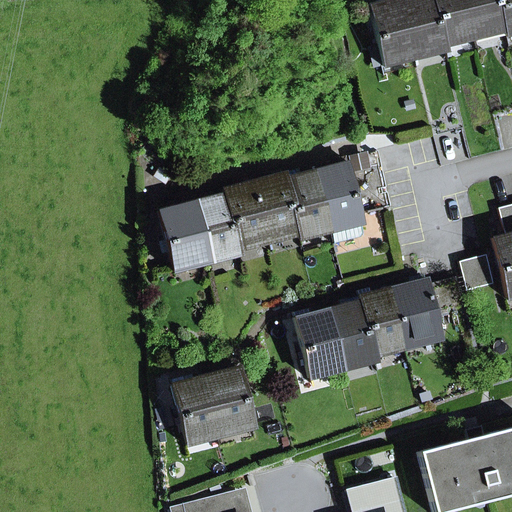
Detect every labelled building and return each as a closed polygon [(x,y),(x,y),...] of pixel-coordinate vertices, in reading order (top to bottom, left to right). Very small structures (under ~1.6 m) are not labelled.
[(389,0),(367,6),(380,59),(411,51),(398,0),(389,0)] [(398,0),(411,51),(441,44),(442,44),(431,0),(398,0)] [(443,44),(442,39),(471,31),(463,0),(431,0),(442,44),(443,44)] [(463,0),(471,31),(501,24),(502,29),(503,29),(496,0),(463,0)] [(511,0),(496,0),(503,29),(504,28),(511,26),(511,0)] [(443,46),(503,31),(502,29),(501,24),(471,31),(442,39),(443,44),(443,46)] [(380,59),(382,66),(413,58),(443,51),(441,44),(411,51),(380,59)] [(353,170),(365,167),(362,155),(350,158),(353,170)] [(357,231),(359,227),(344,163),(313,171),(327,225),(329,231),(331,238),(357,231)] [(296,228),(297,233),(327,225),(313,171),(284,178),(282,174),(296,228)] [(297,233),(296,228),(282,174),(252,182),(266,236),(295,228),(296,233),(297,233)] [(237,248),(236,243),(266,236),(252,182),(221,189),(223,194),(237,248)] [(237,248),(223,194),(193,202),(207,256),(237,248)] [(157,211),(171,265),(207,256),(193,202),(157,211)] [(490,239),(504,293),(511,290),(511,204),(497,209),(504,235),(490,239)] [(239,255),(238,250),(297,235),(298,239),(329,231),(327,225),(297,233),(296,233),(295,228),(266,236),(236,243),(237,248),(207,256),(171,265),(172,272),(239,255)] [(465,291),(492,284),(484,255),(458,262),(465,291)] [(437,334),(431,314),(461,306),(454,277),(424,285),(423,279),(387,288),(401,343),(437,334)] [(373,355),(371,351),(401,343),(387,288),(368,293),(367,288),(355,291),(357,296),(372,356),(373,355)] [(328,309),(342,363),(372,356),(357,296),(345,299),(346,304),(328,309)] [(291,313),(306,373),(342,363),(328,309),(307,314),(306,309),(291,313)] [(374,362),(373,357),(438,340),(437,334),(401,343),(371,351),(373,355),(372,356),(342,363),(306,373),(307,379),(374,362)] [(251,422),(237,368),(201,377),(215,432),(251,422)] [(169,380),(184,440),(215,432),(201,377),(182,382),(181,377),(169,380)] [(185,446),(252,428),(251,422),(215,432),(184,440),(185,446)] [(465,440),(480,436),(478,426),(463,430),(465,440)] [(511,494),(511,427),(480,436),(465,440),(416,453),(431,511),(446,511),(469,506),(466,494),(483,490),(482,486),(490,484),(490,488),(507,483),(510,495),(511,494)] [(401,511),(393,478),(344,491),(349,511),(401,511)] [(469,506),(510,495),(507,483),(490,488),(490,484),(482,486),(483,490),(466,494),(469,506)] [(248,511),(242,490),(227,494),(231,511),(248,511)] [(231,511),(227,494),(170,509),(170,511),(231,511)]
